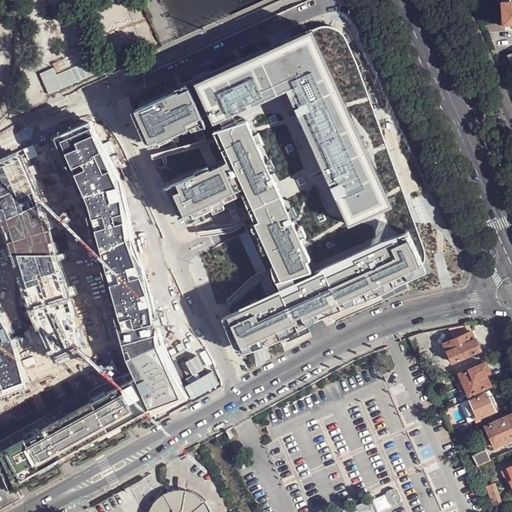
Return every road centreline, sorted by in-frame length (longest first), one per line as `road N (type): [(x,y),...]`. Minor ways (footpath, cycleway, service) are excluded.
road 1 (unclassified): [(353,0),(484,300)]
road 2 (residential): [(103,101),(241,397)]
road 3 (tertiary): [(241,397),(383,323),(484,300)]
road 4 (primary): [(511,235),(407,0)]
road 5 (tertiary): [(33,511),(241,397)]
road 6 (unclassified): [(511,118),(458,0)]
